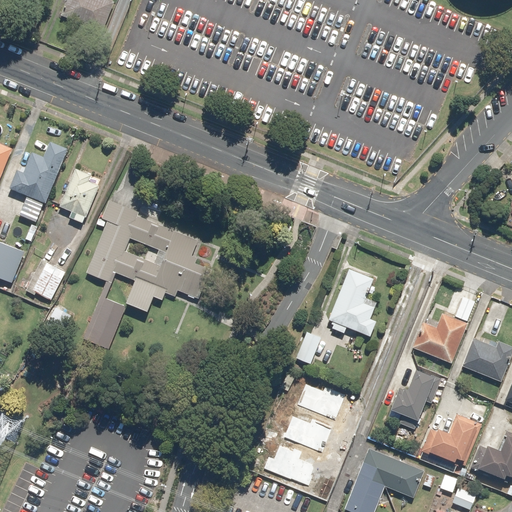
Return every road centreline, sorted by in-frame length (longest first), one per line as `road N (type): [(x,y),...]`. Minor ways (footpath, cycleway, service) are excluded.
road 1 (secondary): [(0,61),(411,227)]
road 2 (residential): [(511,116),(411,227)]
